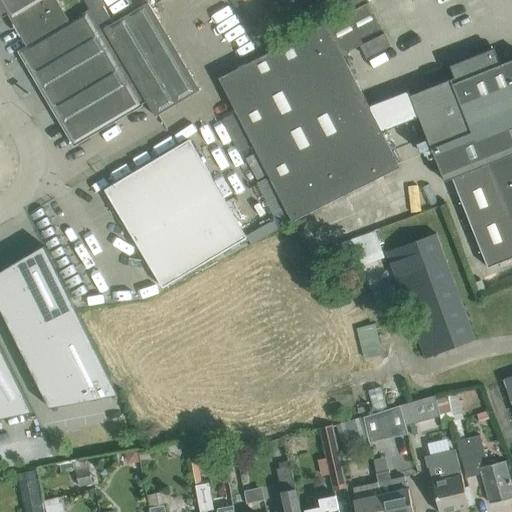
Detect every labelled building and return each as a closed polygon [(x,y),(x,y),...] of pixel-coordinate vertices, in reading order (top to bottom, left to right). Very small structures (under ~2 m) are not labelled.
[(104,6),(105,5),(102,0),(3,0),(35,56),(30,62),(76,140),(138,104),(135,100),(143,95),(156,116),(201,90),(149,2),(114,23),(104,7),(104,6)] [(233,0),(205,0),(219,28),(242,18),(233,0)] [(383,29),(367,0),(352,0),(337,10),(341,16),(265,55),(266,56),(220,80),(293,221),(400,166),(343,54),(363,43),(361,39),(383,29)] [(305,0),(314,19),(337,9),(332,0),(305,0)] [(243,22),(223,34),(233,50),(253,38),(243,22)] [(391,45),(385,33),(361,46),(367,58),(391,45)] [(511,62),(501,67),(494,48),(406,83),(412,98),(400,102),(415,141),(427,136),(445,182),(452,179),(488,268),(511,258),(511,62)] [(117,182),(105,189),(163,287),(248,237),(196,150),(189,139),(145,166),(117,182)] [(436,233),(386,252),(426,358),(476,339),(436,233)] [(45,245),(0,272),(0,307),(50,408),(118,394),(45,245)] [(0,417),(33,411),(0,345),(0,417)] [(511,375),(503,378),(511,404),(511,403),(511,375)] [(436,399),(434,394),(404,403),(400,405),(407,430),(406,423),(440,413),(443,427),(454,425),(447,397),(436,399)] [(464,418),(457,394),(447,397),(454,425),(458,440),(467,477),(483,473),(490,502),(511,497),(511,485),(506,461),(494,464),(493,459),(486,461),(480,434),(465,438),(460,419),(464,418)] [(407,430),(400,405),(387,410),(371,414),(365,416),(370,439),(407,430)] [(370,439),(365,416),(334,426),(341,447),(354,442),(354,441),(368,436),(369,439),(370,439)] [(333,425),(322,427),(319,428),(326,458),(318,459),(322,476),(331,474),(334,489),(347,486),(340,458),(333,425)] [(459,462),(446,465),(430,469),(440,511),(443,511),(463,508),(470,506),(459,462)] [(301,511),(292,465),(278,468),(287,511),(301,511)] [(389,471),(377,473),(385,511),(414,511),(409,489),(407,489),(404,476),(391,479),(389,471)] [(385,511),(377,473),(378,481),(353,487),(356,500),(354,500),(356,511),(385,511)] [(209,483),(202,484),(196,485),(201,511),(214,509),(209,483)] [(161,492),(148,495),(150,508),(150,511),(165,511),(164,505),(161,492)] [(339,511),(336,495),(319,499),(321,507),(305,510),(305,511),(339,511)] [(60,503),(59,497),(45,500),(46,504),(47,511),(64,511),(63,503),(60,503)]
